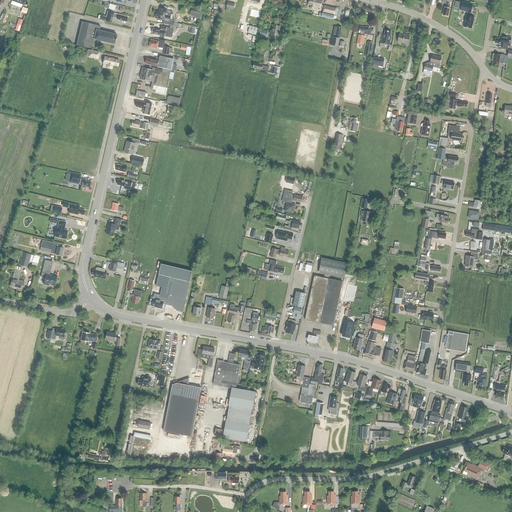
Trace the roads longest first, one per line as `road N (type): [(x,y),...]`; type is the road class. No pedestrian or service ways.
road 1 (tertiary): [(92,298),(85,246),(143,0)]
road 2 (unclassified): [(246,494),(271,479),(363,477),(511,431)]
road 3 (unclassified): [(427,384),(459,211)]
road 4 (tertiary): [(427,384),(276,346)]
road 5 (unclassified): [(276,346),(310,197)]
road 6 (tertiary): [(276,346),(130,318)]
road 7 (unclassified): [(459,211),(482,67)]
road 8 (unclassified): [(482,67),(431,22),(383,3)]
